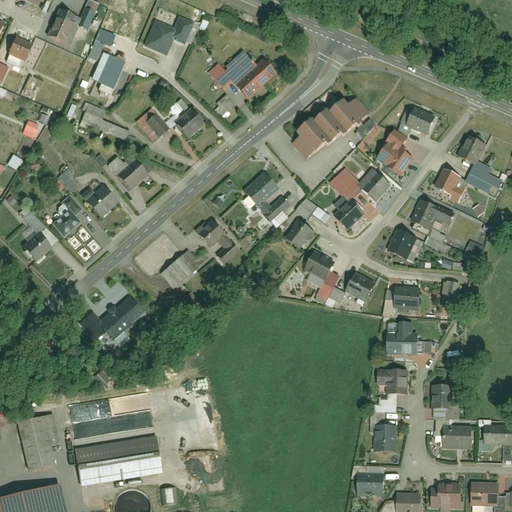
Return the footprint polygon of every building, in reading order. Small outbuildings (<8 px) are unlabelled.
[(17,0),(17,2),(36,10),(40,0),(17,0)] [(77,29),(86,34),(95,15),(86,10),(77,29)] [(57,12),(48,32),(69,42),(79,23),(57,12)] [(172,39),(183,44),(191,25),(180,20),(174,32),(175,32),(172,39)] [(156,24),(146,47),(165,55),(172,39),(175,32),(174,32),(156,24)] [(10,40),(3,55),(23,63),(29,47),(10,40)] [(61,107),(69,90),(71,90),(83,63),(46,46),(33,74),(46,79),(38,97),(61,107)] [(241,53),(211,83),(224,96),(230,89),(245,103),(275,73),(258,57),(251,64),(241,53)] [(101,54),(89,81),(112,91),(124,64),(101,54)] [(288,139),(306,162),(367,116),(350,93),(288,139)] [(225,96),(216,106),(226,114),(234,104),(225,96)] [(183,134),(188,140),(204,126),(191,110),(190,111),(180,101),(170,110),(177,118),(176,118),(178,121),(172,126),(181,136),(183,134)] [(417,105),(406,124),(431,138),(442,119),(417,105)] [(86,107),(79,126),(125,143),(130,130),(102,119),(104,114),(86,107)] [(152,111),(137,124),(154,143),(169,130),(152,111)] [(471,133),(459,157),(475,166),(488,141),(471,133)] [(379,157),(400,173),(414,156),(393,139),(379,157)] [(49,149),(41,157),(51,166),(59,158),(49,149)] [(115,159),(102,170),(110,180),(123,169),(115,159)] [(115,182),(130,196),(148,177),(133,163),(115,182)] [(466,189),(494,200),(501,183),(487,177),(489,172),(476,166),(466,189)] [(69,170),(56,181),(69,196),(81,185),(69,170)] [(444,172),(433,191),(457,204),(468,185),(444,172)] [(365,193),(382,205),(395,188),(379,175),(365,193)] [(264,177),(243,195),(256,210),(278,193),(264,177)] [(101,189),(82,210),(97,224),(117,204),(101,189)] [(261,215),(270,226),(290,209),(281,199),(261,215)] [(336,215),(350,232),(366,218),(352,201),(336,215)] [(426,203),(416,224),(432,232),(442,236),(452,214),(426,203)] [(55,224),(67,239),(84,223),(72,209),(55,224)] [(242,251),(216,221),(200,235),(226,265),(242,251)] [(290,240),(303,251),(316,234),(302,224),(290,240)] [(397,230),(386,252),(408,262),(419,240),(397,230)] [(432,232),(425,248),(440,254),(447,239),(442,236),(432,232)] [(25,249),(39,264),(55,249),(40,234),(25,249)] [(314,252),(304,273),(326,283),(336,262),(314,252)] [(162,278),(177,294),(200,272),(185,256),(162,278)] [(354,275),(345,295),(367,305),(375,285),(354,275)] [(327,286),(333,289),(337,280),(331,277),(327,286)] [(398,286),(397,309),(429,311),(430,287),(398,286)] [(332,292),(327,303),(336,307),(341,297),(332,292)] [(143,314),(130,299),(99,325),(113,341),(130,326),(129,325),(143,314)] [(420,321),(400,321),(400,335),(390,335),(389,355),(414,355),(414,344),(420,344),(420,321)] [(408,368),(379,369),(380,397),(409,397),(408,368)] [(429,382),(429,408),(452,408),(452,383),(429,382)] [(70,425),(72,440),(128,430),(125,415),(70,425)] [(49,449),(60,447),(53,416),(13,424),(23,472),(53,466),(49,449)] [(379,452),(399,452),(400,423),(379,422),(379,452)] [(511,425),(489,425),(487,450),(511,451),(511,425)] [(444,428),(444,449),(475,450),(476,429),(444,428)] [(73,455),(79,489),(160,475),(154,441),(73,455)] [(358,479),(358,503),(387,502),(387,478),(358,479)] [(443,487),(439,487),(439,491),(432,491),(432,508),(440,508),(442,506),(450,506),(451,508),(462,509),(462,500),(460,500),(460,488),(455,487),(455,486),(443,485),(443,487)] [(498,487),(473,487),(473,505),(497,505),(498,487)] [(137,489),(131,489),(124,490),(119,494),(116,498),(114,504),(114,511),(150,511),(151,505),(150,501),(146,495),(143,492),(137,489)] [(64,511),(63,508),(52,511),(49,493),(9,501),(11,511),(64,511)] [(399,494),(398,511),(424,511),(424,494),(399,494)]
